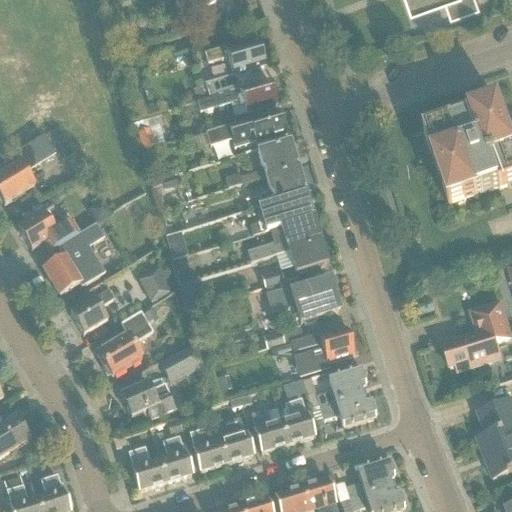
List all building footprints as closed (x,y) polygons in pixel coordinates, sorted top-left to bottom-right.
[(187,0),(189,4),(198,1),(201,9),(210,6),(214,4),(215,0),(187,0)] [(412,0),(413,0),(444,0),(451,17),(480,7),(477,0),(412,0)] [(205,89),(209,101),(254,87),(250,73),(265,69),(258,44),(226,54),(224,50),(204,57),(207,67),(227,61),(232,78),(204,87),(205,89)] [(246,116),(277,107),(269,83),(254,88),(254,87),(209,101),(197,105),(200,116),(237,104),(236,100),(241,99),(246,116)] [(205,89),(193,93),(197,105),(209,101),(205,89)] [(511,143),(499,106),(423,133),(449,207),(477,197),(477,196),(498,189),(498,190),(511,185),(511,143)] [(256,147),(286,137),(279,113),(228,130),(206,136),(209,149),(232,143),(234,148),(251,143),(249,138),(253,137),(256,147)] [(149,131),(137,134),(143,153),(155,150),(149,131)] [(40,166),(54,157),(43,139),(29,148),(40,166)] [(297,171),(289,145),(257,155),(266,181),(297,171)] [(20,167),(0,178),(0,201),(4,208),(34,190),(25,175),(40,166),(29,148),(14,157),(20,167)] [(150,154),(141,157),(144,168),(154,165),(150,154)] [(305,196),(297,171),(266,181),(270,195),(259,199),(246,203),(249,213),(262,209),(273,205),(305,196)] [(239,177),(225,182),(228,192),(242,187),(240,179),(239,177)] [(313,221),(305,196),(273,205),(281,231),(301,225),(313,221)] [(44,202),(19,217),(24,224),(48,208),(44,202)] [(52,210),(18,231),(31,253),(45,244),(51,253),(78,237),(70,225),(63,229),(52,210)] [(313,221),(301,225),(281,231),(285,245),(274,249),(274,247),(247,255),(251,267),(258,265),(276,260),(289,256),(320,246),(313,221)] [(81,252),(102,239),(95,229),(75,241),(81,252)] [(324,259),(320,246),(289,256),(276,260),(280,274),(260,280),(264,290),(280,285),(283,284),(292,281),(297,280),(296,276),(327,267),(324,259)] [(184,248),(169,253),(172,263),(184,259),(187,259),(184,248)] [(64,260),(43,272),(59,299),(64,296),(66,299),(104,275),(95,259),(86,265),(78,252),(64,260)] [(139,283),(150,305),(169,295),(157,273),(139,283)] [(310,326),(316,324),(315,321),(338,314),(337,311),(339,310),(338,304),(336,299),(333,300),(333,297),(329,284),(291,296),(290,291),(295,289),(292,281),(283,284),(264,290),(272,316),(295,309),(301,326),(303,325),(304,327),(310,326)] [(192,286),(179,290),(183,303),(196,299),(192,286)] [(93,301),(69,315),(83,338),(107,323),(99,311),(113,302),(107,293),(93,301)] [(444,353),(450,371),(456,370),(457,375),(501,362),(496,347),(511,342),(500,306),(470,315),(477,337),(448,346),(450,351),(444,353)] [(152,313),(143,318),(148,326),(156,321),(152,313)] [(111,380),(141,361),(133,348),(151,336),(140,317),(121,329),(127,339),(97,357),(111,380)] [(316,337),(290,345),(295,361),(293,361),(300,382),(328,374),(326,366),(354,358),(347,332),(317,341),(316,337)] [(269,338),(263,340),(267,352),(284,347),(281,335),(269,338)] [(188,351),(156,368),(165,386),(205,365),(195,347),(188,351)] [(320,411),(370,396),(363,373),(359,374),(358,372),(328,382),(332,394),(316,399),(319,410),(320,411)] [(222,380),(213,383),(220,406),(229,404),(222,380)] [(311,382),(301,384),(310,412),(319,410),(316,399),(311,382)] [(151,394),(147,386),(121,398),(131,420),(145,413),(149,421),(173,410),(163,389),(151,394)] [(339,418),(343,431),(373,421),(373,419),(377,418),(370,396),(320,411),(324,423),(339,418)] [(249,399),(240,402),(242,410),(251,407),(249,399)] [(230,404),(232,413),(237,411),(238,411),(242,410),(240,402),(234,403),(233,403),(230,404)] [(280,424),(287,448),(313,440),(305,416),(301,402),(285,407),(289,421),(280,424)] [(486,438),(477,441),(493,483),(511,475),(511,434),(510,430),(511,429),(511,402),(478,415),(486,438)] [(254,432),(262,456),(287,448),(280,424),(271,427),(266,413),(250,418),(254,432)] [(0,461),(29,443),(15,421),(0,430),(0,461)] [(219,443),(226,467),(252,459),(244,435),(240,421),(216,429),(220,443),(219,443)] [(193,451),(201,475),(226,467),(219,443),(210,446),(205,432),(189,437),(193,451)] [(158,462),(165,486),(191,478),(183,454),(179,440),(162,445),(166,459),(158,462)] [(124,441),(113,444),(116,452),(126,448),(124,441)] [(132,470),(139,494),(165,486),(158,462),(149,465),(144,451),(128,456),(132,470)] [(349,503),(392,489),(390,482),(392,481),(392,479),(395,478),(391,465),(388,466),(387,464),(357,473),(361,486),(345,490),(349,503)] [(35,500),(39,511),(67,511),(61,492),(56,478),(40,483),(44,497),(35,500)] [(301,491),(307,511),(334,511),(334,508),(327,483),(301,491)] [(10,508),(10,511),(39,511),(35,500),(26,503),(22,489),(6,494),(10,508)] [(361,511),(368,510),(368,511),(401,511),(402,511),(405,510),(401,497),(397,498),(397,496),(395,497),(392,489),(349,503),(351,511),(361,511)] [(307,511),(301,491),(276,499),(279,511),(307,511)] [(240,510),(240,511),(268,511),(265,502),(240,510)]
